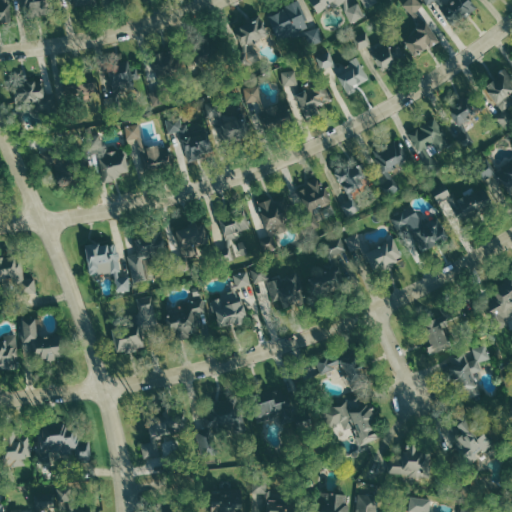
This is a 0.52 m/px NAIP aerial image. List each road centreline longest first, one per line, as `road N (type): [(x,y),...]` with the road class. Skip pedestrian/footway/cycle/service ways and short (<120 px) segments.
road 1 (residential): [(511,18),(443,73),(274,164),(203,187),(0,224)]
road 2 (residential): [(0,398),(103,387),(268,352),(382,310),(511,232)]
road 3 (tertiary): [(130,511),(118,441),(68,279),(0,128)]
road 4 (residential): [(216,0),(107,36),(0,52)]
